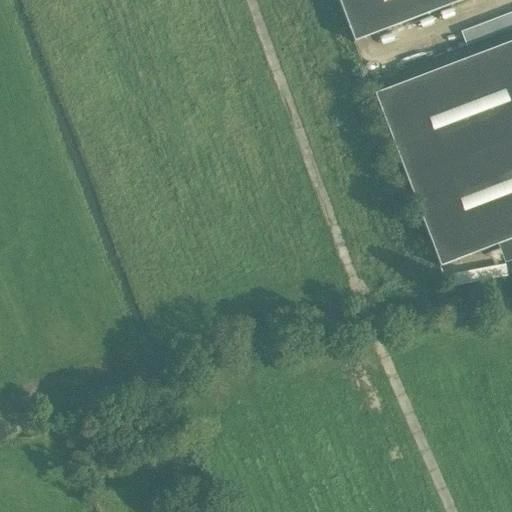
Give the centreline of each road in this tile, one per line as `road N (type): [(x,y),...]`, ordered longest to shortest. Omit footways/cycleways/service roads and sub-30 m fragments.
road 1 (track): [(250,0),(389,369)]
road 2 (track): [(389,369),(446,511)]
